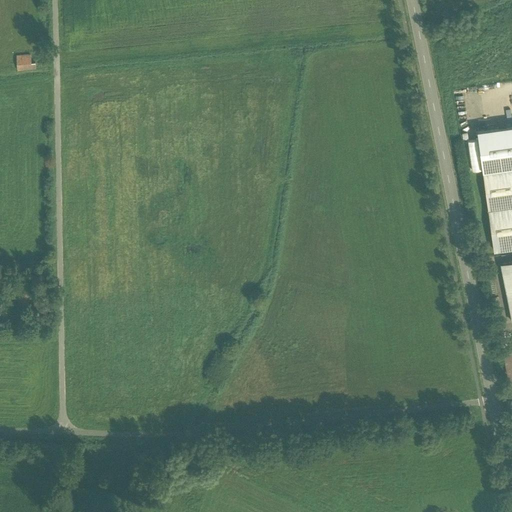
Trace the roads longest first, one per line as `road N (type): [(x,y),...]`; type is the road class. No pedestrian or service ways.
road 1 (unclassified): [(63,434),(56,0)]
road 2 (unclassified): [(63,434),(178,435),(493,400)]
road 3 (tertiary): [(412,0),(493,400)]
